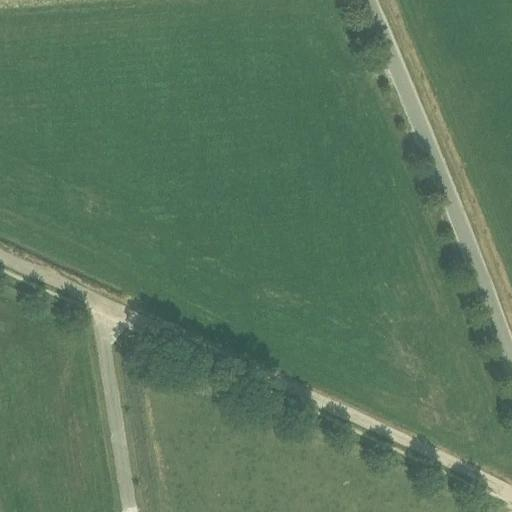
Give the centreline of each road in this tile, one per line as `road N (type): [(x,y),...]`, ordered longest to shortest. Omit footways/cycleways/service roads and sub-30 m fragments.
road 1 (track): [(511,492),(0,258)]
road 2 (unclassified): [(511,372),(361,0)]
